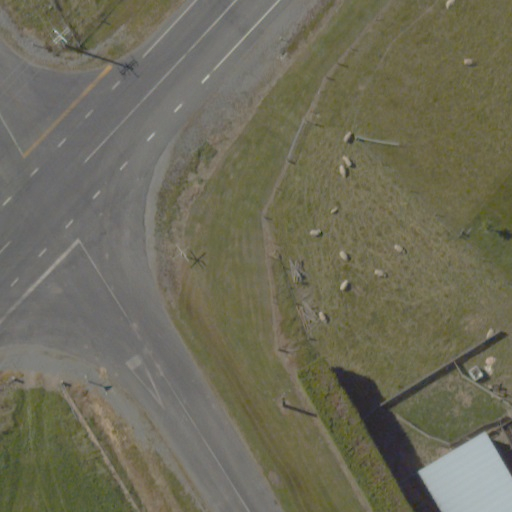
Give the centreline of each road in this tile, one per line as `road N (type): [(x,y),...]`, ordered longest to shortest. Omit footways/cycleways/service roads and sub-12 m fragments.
road 1 (tertiary): [(248,511),(47,198)]
road 2 (tertiary): [(47,198),(234,0)]
